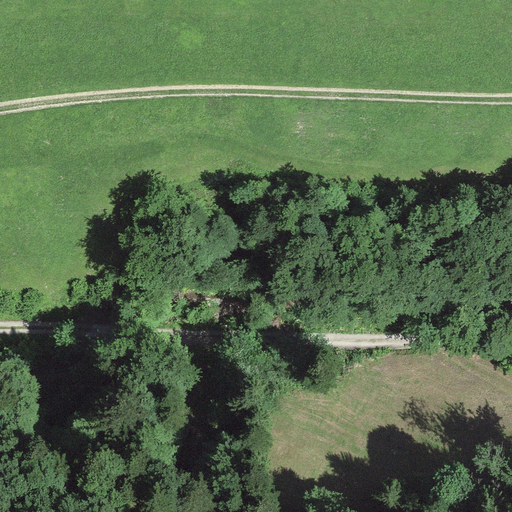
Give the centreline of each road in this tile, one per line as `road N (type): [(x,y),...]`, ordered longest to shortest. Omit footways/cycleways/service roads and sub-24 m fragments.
road 1 (track): [(0,109),(204,91),(511,99)]
road 2 (track): [(0,329),(511,337)]
